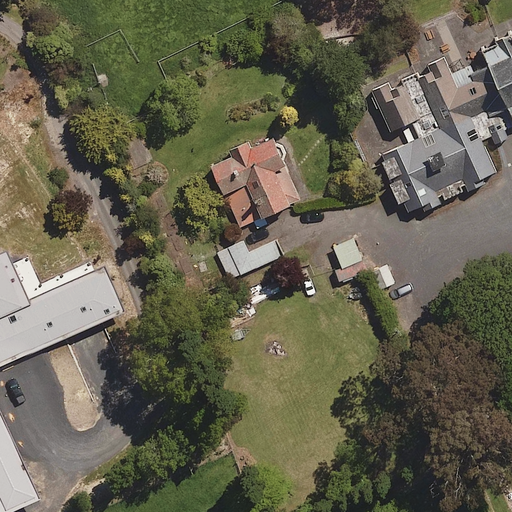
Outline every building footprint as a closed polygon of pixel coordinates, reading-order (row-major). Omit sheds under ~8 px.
[(511,29),(479,44),(511,118),(511,29)] [(373,74),(425,186),(511,146),(511,145),(460,34),(373,74)] [(268,226),(266,222),(306,205),(278,138),(252,149),(249,142),(233,149),(237,159),(217,167),(243,228),(256,222),(259,229),(268,226)] [(285,258),(278,240),(251,251),(246,241),(220,252),(231,279),(285,258)] [(347,291),(343,282),(369,272),(356,240),(337,247),(339,253),(317,262),(331,297),(347,291)] [(396,285),(389,265),(375,269),(382,290),(396,285)]
